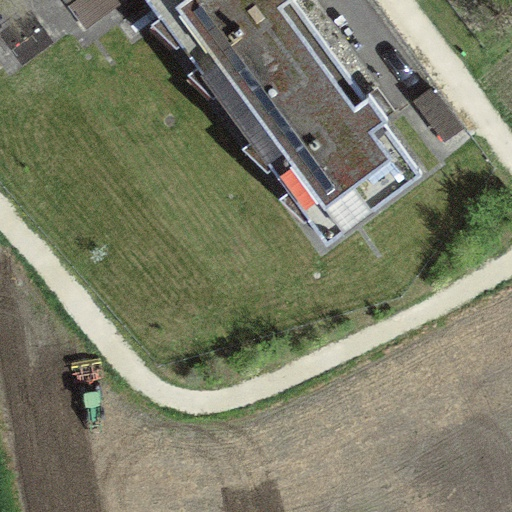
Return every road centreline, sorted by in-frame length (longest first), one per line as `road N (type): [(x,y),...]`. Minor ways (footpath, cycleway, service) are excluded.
road 1 (residential): [(0,230),(42,267),(129,379),(160,405),(198,418),(274,403),(511,285)]
road 2 (residential): [(511,158),(396,0)]
